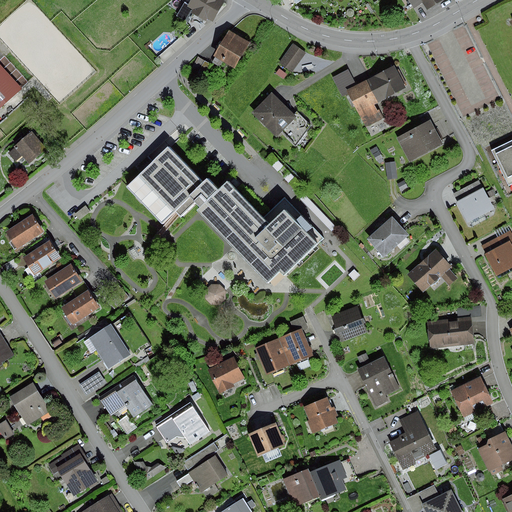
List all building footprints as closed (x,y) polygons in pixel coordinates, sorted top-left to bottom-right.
[(224,1),(222,0),(189,0),(186,5),(192,9),(190,12),(204,20),(205,17),(212,21),(224,1)] [(418,0),(419,0),(426,11),(442,0),(418,0)] [(192,9),(186,5),(183,3),(175,16),(187,23),(189,19),(187,18),(190,12),(192,9)] [(248,42),(228,31),(213,56),(215,57),(212,63),(219,67),(222,62),(233,68),(248,42)] [(295,44),(280,63),(293,73),(308,53),(295,44)] [(212,66),(199,58),(191,71),(205,79),(212,66)] [(0,109),(23,89),(0,62),(0,109)] [(357,85),(346,91),(365,128),(385,118),(377,103),(407,88),(395,66),(357,85)] [(346,91),(357,85),(348,69),(331,78),(341,94),(346,91)] [(274,91),(253,112),(277,135),(284,128),(298,141),(314,125),(299,110),(297,113),(274,91)] [(431,121),(398,138),(410,161),(443,144),(431,121)] [(35,132),(10,153),(17,162),(24,156),(32,164),(50,149),(35,132)] [(511,141),(492,152),(509,188),(511,186),(511,141)] [(202,181),(170,148),(129,189),(163,224),(178,210),(182,215),(196,201),(203,209),(199,213),(269,283),(280,273),(284,277),(322,240),(289,206),(269,225),(226,182),(218,190),(206,177),(202,181)] [(380,155),(375,148),(370,151),(374,158),(380,155)] [(277,160),(271,166),(294,189),(299,184),(277,160)] [(396,162),(386,163),(388,177),(398,176),(396,162)] [(404,180),(398,184),(401,190),(408,187),(404,180)] [(485,188),(458,202),(468,222),(495,208),(485,188)] [(304,195),(300,199),(331,232),(336,228),(304,195)] [(87,206),(76,215),(81,221),(92,211),(87,206)] [(36,215),(9,232),(20,249),(47,232),(36,215)] [(394,217),(368,239),(385,259),(410,236),(394,217)] [(511,230),(481,246),(497,278),(511,270),(511,230)] [(52,240),(26,257),(38,275),(64,259),(52,240)] [(438,250),(407,276),(423,294),(442,277),(450,286),(458,279),(451,271),(454,268),(438,250)] [(72,266),(46,283),(57,301),(83,283),(72,266)] [(354,269),(348,275),(354,281),(360,275),(354,269)] [(219,284),(211,284),(205,290),(205,298),(211,304),(219,304),(225,298),(225,291),(219,284)] [(121,286),(114,291),(125,303),(131,298),(121,286)] [(90,292),(64,308),(76,325),(101,309),(90,292)] [(446,322),(428,323),(430,347),(476,344),(475,322),(484,321),(483,308),(445,310),(446,322)] [(358,309),(334,318),(343,342),(367,334),(358,309)] [(113,325),(91,338),(110,368),(131,354),(113,325)] [(301,330),(278,339),(289,365),(312,356),(311,353),(311,351),(310,348),(308,347),(301,330)] [(1,332),(0,332),(0,368),(17,358),(1,332)] [(61,339),(53,343),(55,348),(64,343),(61,339)] [(277,339),(255,348),(266,375),(288,366),(277,339)] [(233,358),(207,370),(218,394),(233,387),(232,383),(243,378),(233,358)] [(385,359),(359,369),(375,406),(389,400),(387,395),(398,390),(385,359)] [(101,372),(81,385),(87,396),(108,382),(101,372)] [(136,376),(102,398),(113,415),(127,405),(136,418),(156,405),(136,376)] [(481,378),(451,391),(462,417),(492,404),(481,378)] [(36,383),(13,398),(29,424),(53,410),(36,383)] [(327,398),(303,408),(313,432),(336,422),(334,417),(337,415),(333,407),(331,408),(327,398)] [(171,418),(156,429),(167,444),(176,437),(185,438),(190,445),(209,432),(191,406),(172,419),(171,418)] [(407,435),(392,442),(405,469),(439,453),(419,411),(400,419),(407,435)] [(120,420),(129,433),(138,426),(129,414),(120,420)] [(8,420),(0,424),(0,438),(2,442),(16,434),(8,420)] [(277,424),(250,435),(259,456),(284,447),(286,442),(285,437),(282,435),(277,424)] [(511,448),(506,434),(479,446),(490,472),(511,462),(511,448)] [(214,442),(183,463),(188,470),(218,450),(214,442)] [(80,444),(48,465),(55,475),(60,471),(77,498),(102,482),(89,462),(91,461),(80,444)] [(184,451),(171,448),(177,456),(184,451)] [(266,456),(268,460),(283,454),(281,449),(266,456)] [(215,455),(188,473),(193,480),(201,493),(228,475),(215,455)] [(349,459),(340,462),(346,478),(348,482),(357,479),(349,459)] [(339,460),(311,472),(321,497),(321,498),(344,489),(340,480),(346,478),(340,462),(339,460)] [(145,462),(134,463),(146,482),(168,468),(161,464),(154,468),(148,467),(145,462)] [(321,497),(311,472),(309,468),(282,479),(294,507),(321,497)] [(193,480),(188,473),(176,481),(180,489),(193,480)] [(107,477),(102,480),(105,486),(111,482),(107,477)] [(418,493),(423,503),(438,496),(433,486),(418,493)] [(423,503),(421,504),(424,511),(460,511),(449,490),(438,496),(423,503)] [(119,511),(109,496),(85,511),(119,511)] [(241,499),(221,511),(251,511),(250,510),(256,506),(251,499),(245,504),(241,499)]
